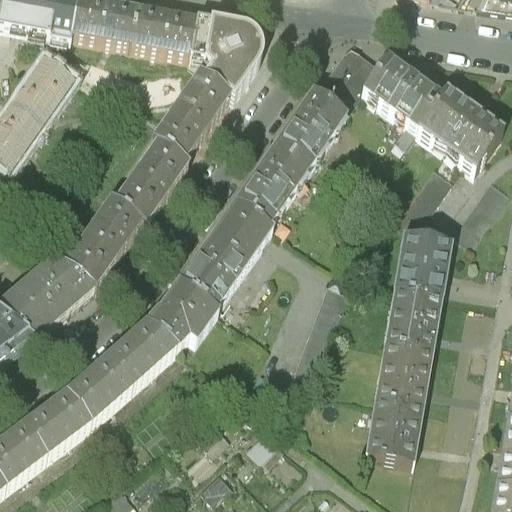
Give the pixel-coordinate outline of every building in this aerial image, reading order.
[(0,0),(0,34),(71,47),(77,10),(25,0),(23,0),(0,0)] [(428,12),(435,0),(388,0),(390,7),(428,12)] [(511,0),(487,0),(486,4),(511,16),(511,0)] [(71,47),(129,57),(136,20),(77,10),(71,47)] [(195,30),(136,20),(129,57),(188,68),(195,30)] [(243,39),(195,30),(188,68),(200,86),(231,109),(260,67),(257,49),(243,39)] [(368,73),(356,64),(355,63),(351,69),(342,68),(330,85),(329,85),(322,95),(323,95),(316,105),(315,104),(314,106),(343,127),(361,102),(362,103),(378,79),(369,73),(368,73)] [(362,103),(416,143),(439,109),(384,70),(378,79),(362,103)] [(44,72),(12,118),(45,141),(77,95),(44,72)] [(231,109),(200,86),(153,151),(158,154),(185,174),(231,109)] [(500,144),(443,103),(439,109),(416,143),(432,154),(435,149),(460,167),(457,171),(473,183),(500,144)] [(311,104),(234,214),(267,237),(345,128),(343,127),(314,106),(311,104)] [(0,177),(13,187),(45,141),(12,118),(0,134),(0,177)] [(240,195),(261,156),(249,149),(228,188),(240,195)] [(190,177),(185,174),(158,154),(115,214),(143,235),(147,237),(190,177)] [(394,231),(413,244),(453,186),(434,173),(394,231)] [(509,202),(490,189),(452,243),(471,257),(509,202)] [(95,301),(143,235),(115,214),(111,211),(63,277),(95,301)] [(267,237),(234,214),(190,277),(183,286),(178,294),(214,320),(271,240),(267,237)] [(402,248),(392,303),(441,311),(451,257),(402,248)] [(43,344),(95,301),(63,277),(52,269),(1,313),(0,314),(0,326),(33,352),(43,344)] [(348,301),(327,293),(278,422),(299,430),(348,301)] [(217,322),(214,320),(178,294),(144,335),(176,359),(187,347),(194,353),(195,352),(217,322)] [(392,303),(383,358),(431,366),(441,311),(392,303)] [(33,352),(0,326),(0,377),(26,358),(33,352)] [(144,335),(105,370),(130,400),(176,359),(144,335)] [(383,358),(373,413),(422,421),(431,366),(383,358)] [(130,400),(105,370),(65,404),(89,436),(130,400)] [(65,404),(22,436),(46,468),(89,436),(65,404)] [(412,476),(422,421),(373,413),(364,468),(412,476)] [(511,431),(500,497),(511,498),(511,431)] [(225,450),(209,434),(196,447),(212,464),(225,450)] [(46,468),(22,436),(0,453),(0,492),(5,499),(46,468)] [(256,441),(241,456),(259,475),(274,461),(256,441)] [(203,507),(224,494),(217,483),(196,496),(203,507)] [(511,511),(511,498),(500,497),(497,511),(511,511)]
